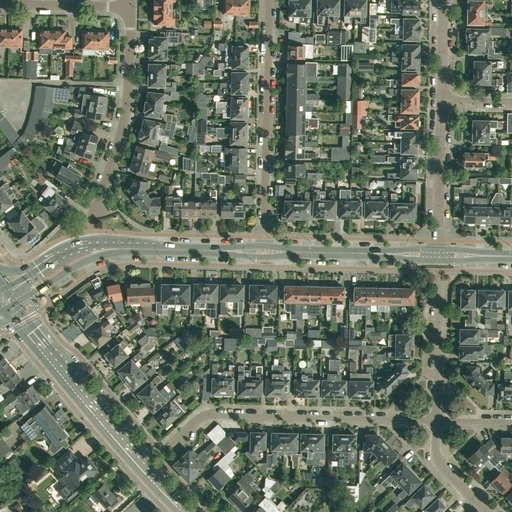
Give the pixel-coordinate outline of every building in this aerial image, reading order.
[(153,10),(171,10),(171,2),(175,2),(174,0),(154,0),(155,1),(154,1),(153,3),(153,4),(153,7),(153,8),(153,10)] [(201,3),(201,11),(212,11),(212,0),(205,0),(206,3),(201,3)] [(236,14),(236,0),(223,0),(223,14),(236,14)] [(236,0),(236,14),(248,14),(248,0),(236,0)] [(299,22),(299,0),(291,0),(292,0),(289,0),(289,22),(299,22)] [(299,23),(305,23),(309,23),(309,0),(299,0),(299,22),(299,23)] [(328,15),(328,0),(317,0),(317,24),(323,24),(323,15),(328,15)] [(328,0),(328,15),(333,15),(333,22),(338,22),(338,0),(328,0)] [(355,15),(355,0),(344,0),(344,22),(349,22),(349,15),(355,15)] [(355,0),(355,15),(360,16),(360,23),(365,23),(366,0),(362,0),(361,0),(355,0)] [(467,12),(483,13),(483,6),(491,6),(491,1),(467,0),(467,5),(467,12)] [(390,1),(390,14),(419,14),(419,4),(416,3),(416,1),(390,1)] [(171,18),(171,10),(153,10),(153,11),(152,12),(152,15),(153,17),(153,18),(154,18),(154,24),(174,25),(174,18),(171,18)] [(483,19),(483,13),(467,12),(466,19),(467,19),(467,24),(489,25),(489,27),(503,28),(503,24),(491,24),(491,19),(483,19)] [(403,29),(420,30),(420,21),(419,21),(419,19),(390,19),(390,23),(404,24),(403,29)] [(369,42),(369,28),(369,26),(361,26),(361,42),(369,42)] [(503,35),(503,28),(489,27),(489,29),(483,29),(467,29),(467,40),(483,41),(483,40),(483,34),(503,35)] [(0,46),(8,46),(9,30),(0,29),(0,46)] [(420,30),(403,29),(395,29),(395,35),(390,35),(390,39),(419,40),(419,38),(420,38),(420,30)] [(9,30),(8,46),(21,47),(21,30),(9,30)] [(52,47),(52,31),(39,30),(39,47),(52,47)] [(64,53),(64,48),(65,31),(52,31),(52,47),(51,55),(56,55),(56,53),(64,53)] [(348,40),(348,32),(345,31),(341,31),(340,44),(340,45),(348,45),(348,40)] [(95,49),(95,32),(83,32),(82,48),(95,49)] [(95,32),(95,49),(107,49),(108,32),(95,32)] [(182,43),(182,32),(166,32),(166,37),(166,38),(151,37),(150,40),(149,39),(149,48),(166,49),(166,42),(182,43)] [(483,40),(483,41),(467,40),(466,49),(468,49),(468,53),(485,53),(487,53),(487,58),(502,59),(503,53),(494,53),(494,48),(492,48),(492,41),(483,40)] [(232,57),(248,57),(247,57),(247,46),(235,46),(235,45),(225,45),(226,43),(218,43),(218,50),(232,50),(232,57)] [(352,45),(341,45),(340,60),(352,60),(352,45)] [(391,57),(418,57),(418,52),(420,52),(420,46),(419,46),(419,45),(402,45),(402,51),(399,51),(399,52),(391,51),(391,57)] [(287,51),(287,57),(288,57),(288,58),(304,58),(304,52),(307,52),(308,46),(288,46),(288,51),(287,51)] [(166,55),(166,49),(149,48),(149,57),(150,57),(150,59),(165,59),(165,60),(177,61),(177,55),(166,55)] [(29,52),(28,79),(47,80),(47,75),(39,75),(40,63),(36,62),(37,52),(29,52)] [(201,56),(199,54),(197,57),(194,60),(196,62),(198,63),(203,57),(201,56)] [(73,66),(73,56),(65,56),(65,61),(66,61),(66,76),(73,76),(73,66)] [(73,56),(73,66),(81,66),(81,56),(73,56)] [(248,68),(248,57),(232,57),(232,63),(213,62),(213,70),(224,70),(224,68),(235,68),(248,68)] [(418,57),(391,57),(386,57),(386,62),(399,62),(399,63),(402,64),(402,69),(418,70),(418,69),(419,69),(420,63),(418,62),(418,57)] [(502,67),(502,61),(494,61),(494,62),(474,62),(474,66),(472,66),(472,73),(489,73),(489,67),(502,67)] [(305,76),(315,76),(315,69),(315,63),(316,63),(316,62),(305,62),(305,64),(288,64),(288,68),(287,68),(286,75),(305,76)] [(197,63),(185,63),(185,76),(197,76),(197,63)] [(353,63),(338,63),(338,76),(353,76),(353,63)] [(147,75),(164,76),(165,70),(176,70),(176,65),(165,64),(165,65),(149,64),(149,68),(147,68),(147,75)] [(224,72),(224,70),(213,70),(212,77),(232,77),(231,83),(249,83),(249,75),(247,75),(247,73),(224,72)] [(390,79),(390,86),(395,86),(395,85),(418,85),(418,74),(402,73),(402,80),(390,79)] [(491,73),(489,73),(472,73),(472,79),(474,79),(474,85),(479,86),(479,84),(488,84),(488,88),(496,88),(496,85),(502,85),(502,79),(491,79),(491,73)] [(170,91),(176,92),(176,82),(164,82),(164,76),(147,75),(147,83),(148,83),(148,86),(164,87),(164,91),(165,91),(170,91)] [(305,76),(286,75),(286,76),(287,76),(287,81),(286,82),(286,87),(305,88),(305,81),(315,81),(315,76),(305,76)] [(353,76),(338,76),(338,88),(353,88),(353,76)] [(207,82),(197,82),(197,94),(203,94),(203,86),(207,84),(207,82)] [(248,91),(249,83),(231,83),(231,88),(216,88),(216,95),(223,95),(223,93),(247,94),(247,91),(248,91)] [(46,87),(46,93),(45,95),(50,96),(53,96),(54,88),(46,87)] [(305,95),(305,88),(286,87),(286,93),(287,93),(287,100),(317,100),(317,95),(305,95)] [(54,88),(53,96),(53,100),(61,101),(62,89),(54,88)] [(353,88),(338,88),(338,99),(352,99),(353,88)] [(400,90),(400,89),(389,88),(388,95),(397,95),(397,101),(401,101),(417,101),(417,98),(419,98),(419,92),(418,92),(418,90),(400,90)] [(106,97),(90,94),(90,92),(78,90),(77,97),(82,98),(81,104),(83,104),(106,108),(107,99),(106,99),(106,97)] [(145,102),(162,104),(163,99),(170,100),(170,98),(177,99),(178,92),(176,92),(170,91),(165,91),(164,94),(162,94),(148,92),(147,102),(145,102)] [(222,108),(248,108),(248,101),(247,101),(247,98),(227,97),(227,103),(222,103),(215,102),(215,107),(222,108)] [(317,104),(317,100),(287,100),(287,105),(286,106),(286,111),(305,111),(305,104),(317,104)] [(352,112),(352,100),(345,100),(345,103),(343,103),(343,109),(345,109),(345,112),(352,112)] [(352,114),(360,114),(362,114),(362,100),(352,100),(352,112),(352,114)] [(417,104),(417,101),(401,101),(401,107),(388,106),(388,113),(399,113),(399,112),(417,112),(417,111),(419,111),(419,104),(417,104)] [(161,111),(162,104),(145,102),(144,115),(163,117),(163,120),(166,121),(171,122),(178,123),(179,120),(175,115),(172,115),(164,114),(164,112),(161,111)] [(104,117),(106,108),(83,104),(82,111),(74,109),(73,116),(86,118),(86,116),(102,119),(103,117),(104,117)] [(71,109),(63,107),(61,116),(69,118),(71,109)] [(248,108),(222,108),(215,107),(215,112),(222,112),(222,117),(231,117),(231,118),(246,118),(247,116),(248,116),(248,108)] [(305,118),(305,111),(286,111),(286,116),(287,117),(286,122),(318,123),(318,118),(305,118)] [(360,129),(360,114),(352,114),(352,128),(360,129)] [(401,116),(401,115),(388,115),(388,120),(395,120),(395,127),(417,128),(417,126),(418,127),(419,121),(417,121),(417,117),(401,116)] [(38,125),(40,120),(29,117),(28,122),(38,126),(38,125)] [(38,125),(38,128),(45,129),(47,120),(46,118),(41,117),(38,125)] [(171,122),(166,121),(165,124),(156,122),(144,119),(141,130),(140,130),(156,134),(162,135),(164,129),(170,130),(171,122)] [(501,126),(501,121),(492,121),(478,121),(478,119),(473,119),(473,125),(471,125),(471,132),(488,132),(488,126),(501,126)] [(7,120),(0,125),(0,128),(2,131),(11,125),(7,120)] [(200,133),(205,133),(205,121),(196,120),(196,126),(196,133),(200,133)] [(98,137),(83,131),(85,124),(74,121),(70,133),(75,134),(73,140),(95,148),(99,139),(97,138),(98,137)] [(28,122),(26,127),(36,131),(38,126),(28,122)] [(215,133),(222,133),(248,133),(248,126),(246,126),(246,123),(231,122),(230,128),(215,128),(215,133)] [(317,128),(318,123),(286,122),(286,128),(285,129),(285,134),(304,134),(304,127),(317,128)] [(350,124),(340,123),(339,130),(343,130),(343,133),(349,134),(350,124)] [(196,133),(196,126),(188,124),(187,133),(190,134),(189,140),(196,141),(196,133)] [(11,125),(2,131),(5,135),(14,129),(11,125)] [(26,127),(24,132),(34,137),(36,131),(26,127)] [(14,129),(5,135),(8,139),(17,133),(14,129)] [(48,133),(39,130),(37,135),(47,138),(48,133)] [(162,135),(156,134),(140,130),(138,141),(150,144),(150,145),(159,147),(159,149),(165,151),(176,155),(178,149),(166,146),(167,144),(161,143),(161,141),(162,135)] [(24,132),(20,137),(12,145),(14,147),(19,154),(31,142),(34,137),(24,132)] [(401,142),(418,143),(418,134),(417,134),(417,132),(388,132),(388,136),(401,137),(401,142)] [(494,146),(500,146),(501,139),(495,139),(495,138),(495,132),(488,132),(471,132),(471,139),(472,139),(472,143),(494,143),(494,146)] [(17,133),(8,139),(12,145),(20,137),(17,133)] [(196,145),(204,145),(204,138),(200,138),(200,133),(196,133),(196,143),(196,145)] [(248,133),(222,133),(215,133),(215,137),(230,138),(230,144),(246,144),(246,141),(247,141),(248,133)] [(308,134),(304,134),(285,134),(285,139),(286,140),(286,145),(286,146),(304,146),(318,147),(318,141),(307,141),(308,134)] [(92,157),(95,148),(73,140),(71,145),(66,144),(64,149),(59,147),(57,153),(62,156),(73,160),(76,153),(90,158),(91,156),(92,157)] [(418,151),(418,143),(401,142),(401,148),(388,148),(388,153),(416,153),(416,151),(418,151)] [(159,149),(158,151),(137,145),(135,151),(133,150),(132,156),(134,156),(133,157),(150,162),(152,155),(169,160),(171,155),(165,153),(165,151),(159,149)] [(246,148),(225,148),(225,145),(212,145),(212,153),(225,153),(225,159),(230,160),(246,160),(246,154),(246,148)] [(286,146),(286,145),(285,145),(285,153),(286,153),(286,158),(316,158),(316,153),(304,153),(304,146),(286,146)] [(18,155),(19,154),(14,147),(0,157),(0,169),(1,169),(8,163),(18,155)] [(349,147),(342,147),(341,147),(341,154),(337,154),(337,161),(349,161),(349,147)] [(464,152),(464,167),(482,167),(482,159),(496,159),(496,153),(464,152)] [(196,172),(196,160),(182,156),(182,169),(195,172),(196,172)] [(147,171),(150,162),(133,157),(130,169),(135,170),(134,173),(154,179),(156,173),(147,171)] [(400,167),(417,168),(417,159),(416,159),(416,157),(387,157),(387,162),(401,162),(400,167)] [(196,160),(196,172),(201,172),(208,172),(208,166),(204,166),(204,158),(196,158),(196,160)] [(246,160),(230,160),(225,159),(225,167),(222,167),(222,170),(225,171),(245,171),(246,166),(246,160)] [(74,188),(81,177),(75,174),(77,170),(69,164),(66,168),(55,162),(52,166),(59,170),(55,177),(74,188)] [(8,163),(1,169),(5,175),(13,169),(8,163)] [(307,176),(307,173),(307,171),(303,171),(304,163),(286,163),(284,163),(284,171),(285,171),(285,176),(307,176)] [(417,176),(417,168),(400,167),(400,173),(387,173),(387,177),(416,178),(416,176),(417,176)] [(217,173),(211,172),(211,184),(219,184),(219,175),(217,173)] [(58,189),(51,183),(40,174),(37,178),(45,185),(42,190),(44,192),(39,199),(45,205),(44,206),(55,214),(56,213),(57,214),(62,208),(60,207),(65,201),(55,193),(58,189)] [(136,204),(146,196),(143,192),(145,191),(147,182),(133,179),(132,187),(127,191),(133,197),(132,198),(136,204)] [(0,195),(9,188),(6,183),(0,187),(0,195)] [(174,197),(174,195),(171,195),(172,186),(166,185),(165,195),(165,198),(165,212),(173,212),(173,216),(181,216),(181,202),(181,197),(174,197)] [(200,202),(200,191),(200,185),(195,185),(195,191),(194,202),(181,202),(181,216),(200,216),(200,202)] [(9,188),(0,195),(0,212),(12,204),(7,197),(13,192),(9,188)] [(325,195),(319,195),(319,190),(314,189),(313,216),(315,217),(315,218),(324,218),(324,201),(325,195)] [(216,206),(216,190),(210,190),(210,200),(207,200),(207,202),(200,202),(200,216),(201,216),(201,218),(206,218),(206,216),(215,216),(216,206)] [(333,217),(335,217),(336,190),(331,190),(331,201),(324,201),(324,218),(333,219),(333,217)] [(350,219),(350,201),(344,201),(344,190),(339,190),(339,217),(341,217),(341,219),(350,219)] [(358,217),(361,218),(361,190),(356,190),(356,196),(350,196),(350,201),(350,219),(358,219),(358,217)] [(305,216),(309,216),(310,192),(305,191),(304,201),(297,201),(297,218),(305,218),(305,216)] [(375,220),(376,202),(370,202),(370,191),(365,191),(365,218),(367,218),(367,219),(375,220)] [(376,195),(376,202),(375,220),(384,220),(384,218),(386,218),(387,191),(382,191),(382,195),(376,195)] [(402,220),(403,203),(396,203),(396,194),(391,193),(390,218),(394,218),(394,220),(402,220)] [(297,201),(291,201),(291,194),(285,194),(285,213),(282,213),(281,221),(294,221),(294,218),(297,218),(297,201)] [(499,223),(500,194),(499,194),(498,194),(496,194),(491,202),(491,206),(487,206),(487,224),(493,225),(493,223),(499,223)] [(510,201),(505,201),(501,194),(500,194),(499,223),(503,223),(503,225),(510,225),(510,206),(509,206),(510,201)] [(232,217),(233,201),(226,201),(226,196),(221,195),(221,203),(220,216),(225,217),(226,217),(228,217),(229,217),(230,217),(231,217),(232,217)] [(151,212),(159,212),(160,198),(151,198),(149,199),(146,196),(136,204),(140,209),(141,208),(147,215),(151,212)] [(240,217),(244,217),(245,203),(245,196),(239,196),(239,201),(233,201),(232,217),(234,217),(235,217),(236,217),(237,218),(238,218),(239,217),(240,217)] [(403,203),(402,220),(413,221),(413,216),(415,216),(415,196),(409,196),(409,204),(403,203)] [(475,199),(475,198),(463,197),(463,205),(463,222),(468,223),(468,224),(474,224),(474,223),(475,223),(475,206),(475,199)] [(487,206),(487,199),(476,199),(475,199),(475,206),(475,223),(480,223),(480,224),(487,224),(487,206)] [(15,233),(29,221),(25,215),(29,212),(26,208),(8,222),(11,225),(10,227),(15,233)] [(40,213),(45,220),(49,217),(44,210),(40,213)] [(35,233),(42,228),(42,225),(35,217),(29,221),(15,233),(23,243),(27,240),(27,241),(36,234),(35,233)] [(175,284),(170,284),(170,283),(169,282),(168,282),(168,281),(167,281),(166,281),(165,281),(165,282),(164,282),(163,283),(163,284),(163,285),(162,285),(162,302),(156,302),(156,313),(161,313),(161,315),(167,315),(167,302),(175,302),(175,284)] [(140,284),(140,302),(154,301),(153,285),(149,285),(149,283),(140,284)] [(205,308),(206,283),(198,283),(198,284),(194,284),(194,314),(199,314),(199,308),(205,308)] [(216,317),(216,314),(217,284),(213,284),(214,283),(206,283),(205,308),(211,308),(211,317),(216,317)] [(232,300),(232,283),(224,283),(224,285),(221,285),(220,314),(227,314),(227,308),(225,308),(225,300),(232,300)] [(232,283),(232,300),(238,300),(238,315),(242,315),(243,285),(240,285),(240,284),(232,283)] [(115,305),(116,312),(124,310),(118,284),(107,286),(109,297),(112,297),(112,299),(113,300),(115,305)] [(127,303),(140,302),(140,284),(131,284),(131,286),(126,286),(127,303)] [(183,285),(183,284),(175,284),(175,302),(182,303),(181,314),(187,315),(188,285),(183,285)] [(263,302),(263,284),(255,284),(255,285),(250,285),(249,313),(255,313),(255,302),(263,302)] [(262,310),(270,310),(270,313),(275,313),(276,286),(271,286),(271,284),(263,284),(263,302),(262,310)] [(286,286),(285,286),(284,309),(287,312),(290,312),(290,319),(296,319),(296,304),(297,286),(292,286),(292,284),(286,284),(286,286)] [(308,304),(308,286),(308,285),(302,285),(302,286),(297,286),(296,304),(296,319),(296,324),(302,324),(302,313),(308,313),(308,308),(308,304)] [(331,304),(332,287),(327,287),(327,285),(321,285),(321,287),(320,287),(320,304),(327,304),(326,316),(330,316),(331,316),(331,310),(331,304)] [(335,316),(335,304),(343,304),(344,287),(343,287),(343,285),(337,285),(337,287),(332,287),(331,304),(331,310),(331,316),(335,316)] [(97,302),(100,300),(101,301),(107,297),(102,286),(91,292),(97,302)] [(320,304),(320,287),(308,286),(308,304),(308,308),(315,308),(315,316),(320,316),(320,310),(320,304)] [(349,314),(366,314),(367,305),(366,305),(366,304),(366,288),(365,288),(366,286),(360,286),(360,287),(354,287),(354,295),(350,295),(349,314)] [(371,305),(378,305),(378,304),(378,288),(377,288),(377,286),(371,286),(371,288),(366,288),(366,304),(366,305),(367,305),(366,314),(366,317),(370,317),(371,305)] [(401,306),(401,288),(396,288),(396,287),(390,287),(390,288),(389,305),(389,311),(396,311),(396,321),(401,321),(401,306)] [(401,288),(401,306),(413,306),(413,289),(408,289),(408,287),(402,287),(402,288),(401,288)] [(389,305),(390,288),(378,288),(378,304),(378,305),(377,311),(389,311),(389,305)] [(460,297),(461,297),(461,308),(469,308),(469,320),(465,320),(465,327),(475,327),(476,308),(474,308),(474,290),(466,290),(466,289),(460,289),(460,297)] [(490,317),(491,291),(487,291),(487,289),(480,289),(480,291),(479,291),(478,308),(485,308),(485,317),(490,317)] [(496,329),(496,317),(497,308),(503,308),(504,291),(502,291),(502,290),(495,290),(495,291),(491,291),(490,317),(490,329),(496,329)] [(88,305),(87,305),(82,299),(74,305),(68,310),(69,311),(67,312),(67,314),(69,317),(71,317),(73,316),(77,321),(78,321),(77,320),(91,309),(88,305)] [(94,314),(95,313),(91,309),(77,320),(78,321),(79,322),(76,324),(80,329),(83,327),(84,328),(97,317),(94,314)] [(115,313),(112,309),(105,314),(109,319),(115,313)] [(130,325),(136,320),(132,315),(126,319),(130,325)] [(98,347),(106,341),(110,337),(105,330),(112,325),(108,320),(89,335),(94,342),(93,343),(95,345),(97,345),(98,347)] [(136,320),(130,325),(127,328),(131,332),(140,325),(136,320)] [(348,326),(341,326),(340,339),(348,339),(348,326)] [(262,338),(265,338),(274,338),(274,331),(272,331),(272,327),(262,327),(262,338)] [(490,329),(487,329),(477,329),(477,330),(460,329),(460,334),(459,334),(459,341),(460,341),(460,342),(477,342),(477,336),(496,336),(496,329),(490,329)] [(236,332),(236,337),(241,337),(243,338),(244,337),(244,336),(244,331),(236,330),(236,332)] [(389,340),(389,346),(413,346),(414,337),(412,337),(412,335),(395,335),(389,334),(389,332),(371,332),(368,336),(371,339),(376,339),(376,338),(389,338),(389,340)] [(153,336),(148,336),(148,341),(140,347),(145,353),(155,345),(152,342),(153,336)] [(214,349),(216,349),(216,348),(217,344),(221,344),(221,338),(211,337),(210,342),(210,349),(214,349)] [(235,337),(224,337),(223,351),(232,351),(232,347),(235,347),(235,337)] [(250,339),(239,338),(238,347),(249,348),(250,339)] [(277,339),(274,338),(265,338),(265,344),(265,350),(277,351),(277,339)] [(114,366),(122,360),(127,356),(122,349),(128,345),(124,339),(105,355),(110,361),(109,362),(112,366),(113,365),(114,366)] [(307,340),(294,340),(293,347),(293,350),(307,350),(307,340)] [(460,358),(470,358),(483,359),(484,353),(489,353),(490,345),(478,345),(478,347),(460,346),(460,347),(458,347),(458,354),(460,354),(460,358)] [(413,356),(413,346),(389,346),(397,346),(396,353),(385,352),(385,354),(378,353),(378,357),(381,360),(382,360),(389,360),(389,358),(395,358),(395,357),(412,358),(412,356),(413,356)] [(124,382),(138,370),(134,364),(143,356),(139,352),(128,361),(128,362),(118,371),(120,374),(118,376),(124,382)] [(1,378),(12,369),(3,357),(0,359),(0,377),(1,378)] [(312,368),(310,368),(311,358),(307,358),(307,368),(306,396),(310,396),(310,397),(316,398),(316,396),(317,396),(318,380),(312,380),(312,368)] [(329,359),(329,373),(323,373),(322,396),(324,396),(324,398),(330,398),(330,396),(334,397),(334,360),(329,359)] [(339,381),(340,369),(340,359),(335,359),(335,360),(334,360),(334,397),(337,397),(337,398),(343,398),(343,397),(345,397),(345,381),(339,381)] [(402,378),(407,373),(405,371),(405,364),(391,363),(391,369),(386,369),(385,371),(389,376),(389,375),(397,384),(402,380),(402,378)] [(222,395),(223,371),(223,372),(217,372),(217,364),(212,364),(211,379),(212,379),(212,394),(214,394),(214,395),(222,395)] [(232,394),(233,379),(234,364),(228,364),(228,371),(223,371),(222,395),(230,396),(230,394),(232,394)] [(152,367),(148,370),(144,365),(138,370),(124,382),(128,388),(130,386),(133,389),(143,381),(144,381),(156,372),(152,367)] [(277,395),(278,366),(272,365),(272,371),(266,371),(266,395),(267,395),(267,396),(273,397),(273,395),(277,395)] [(169,371),(166,366),(161,370),(165,375),(169,371)] [(250,396),(250,376),(250,371),(244,370),(244,366),(238,366),(238,382),(238,394),(239,395),(239,396),(250,396)] [(261,395),(261,382),(262,382),(262,366),(256,366),(256,377),(250,376),(250,396),(259,397),(259,395),(261,395)] [(283,371),(283,366),(278,366),(277,395),(281,395),(281,397),(287,397),(287,396),(288,396),(288,371),(283,371)] [(361,399),(361,373),(355,373),(355,367),(350,367),(349,397),(351,397),(351,398),(361,399)] [(372,397),(372,368),(367,367),(366,374),(361,373),(361,399),(370,399),(370,397),(372,397)] [(481,367),(466,367),(466,372),(464,374),(469,379),(468,381),(473,386),(482,378),(479,374),(481,373),(481,367)] [(210,390),(210,368),(200,376),(204,379),(203,390),(210,390)] [(306,396),(307,368),(301,368),(301,371),(300,373),(295,372),(295,396),(296,396),(296,397),(302,397),(302,396),(306,396)] [(0,387),(4,392),(10,388),(21,379),(12,369),(1,378),(3,381),(0,383),(0,387)] [(509,402),(510,372),(504,372),(504,384),(498,384),(498,400),(503,400),(503,402),(509,402)] [(144,404),(158,392),(153,386),(161,380),(157,375),(147,384),(148,385),(137,394),(140,397),(139,398),(144,404)] [(393,389),(397,384),(389,375),(389,376),(385,379),(384,377),(377,377),(376,391),(384,391),(386,394),(391,389),(393,389)] [(484,395),(486,393),(492,394),(492,379),(486,379),(485,380),(482,378),(473,386),(478,391),(480,391),(484,395)] [(0,409),(3,407),(6,411),(18,402),(23,409),(40,397),(39,396),(40,395),(37,391),(36,392),(32,385),(22,392),(20,388),(0,402),(0,409)] [(180,393),(181,392),(185,389),(181,385),(176,389),(177,391),(179,394),(180,393)] [(158,392),(144,404),(149,410),(150,409),(153,412),(163,403),(164,404),(175,394),(172,389),(168,392),(164,387),(158,392)] [(183,412),(174,402),(172,399),(167,403),(169,406),(157,417),(160,421),(159,422),(165,428),(171,423),(170,421),(176,416),(177,417),(183,412)] [(66,442),(63,438),(67,435),(51,416),(53,415),(45,405),(20,426),(31,438),(43,428),(54,441),(52,442),(51,446),(50,446),(49,448),(53,453),(66,442)] [(221,439),(227,434),(217,424),(212,429),(221,439)] [(221,439),(212,429),(206,434),(216,444),(221,439)] [(264,448),(264,443),(265,433),(263,433),(263,431),(256,431),(256,433),(251,433),(251,449),(249,449),(245,453),(252,461),(257,457),(257,448),(264,448)] [(277,459),(277,458),(277,454),(284,454),(284,449),(284,432),(277,432),(277,433),(272,433),(272,443),(271,452),(272,452),(272,454),(267,454),(267,463),(267,467),(272,467),(272,463),(277,463),(277,459)] [(296,456),(296,444),(297,434),(291,434),(291,432),(284,432),(284,449),(291,450),(291,453),(291,459),(292,461),(292,468),(298,468),(298,456),(296,456)] [(312,464),(312,434),(308,434),(308,433),(303,433),(302,434),(301,434),(301,458),(306,458),(306,464),(311,464),(312,464)] [(323,450),(323,444),(323,434),(322,434),(322,433),(316,433),(316,434),(312,434),(312,464),(316,464),(317,450),(323,450)] [(344,464),(344,435),(341,435),(341,433),(335,433),(335,435),(333,435),(333,458),(338,458),(338,462),(339,462),(338,466),(343,466),(343,463),(344,464)] [(222,450),(232,440),(227,434),(221,439),(217,444),(222,450)] [(356,451),(355,451),(355,435),(353,435),(353,434),(347,434),(347,435),(344,435),(344,464),(348,464),(349,458),(356,459),(356,450),(356,451)] [(0,460),(12,451),(0,435),(0,460)] [(377,449),(385,442),(381,438),(376,438),(376,435),(366,435),(366,443),(364,443),(364,450),(371,450),(371,454),(370,456),(369,464),(371,466),(370,462),(375,458),(375,454),(379,450),(377,449)] [(511,438),(501,438),(501,440),(490,440),(499,461),(505,461),(506,451),(511,451),(511,438)] [(226,454),(231,450),(235,446),(236,444),(232,440),(222,450),(226,454)] [(494,465),(499,461),(490,440),(484,446),(483,445),(469,458),(471,460),(470,461),(474,465),(475,464),(478,467),(487,458),(494,465)] [(386,465),(396,454),(385,442),(377,449),(379,450),(375,454),(375,458),(370,462),(371,466),(372,467),(381,459),(386,465)] [(203,450),(198,455),(192,449),(189,452),(188,451),(175,463),(175,466),(178,470),(185,464),(189,469),(206,453),(203,450)] [(233,474),(229,467),(226,463),(235,454),(233,453),(231,450),(226,454),(216,464),(218,462),(221,466),(208,479),(217,489),(233,474)] [(70,451),(52,466),(53,465),(60,473),(56,477),(63,486),(57,491),(66,501),(77,492),(76,491),(80,488),(91,479),(91,480),(92,480),(88,476),(96,469),(94,467),(94,466),(94,465),(94,464),(94,463),(93,463),(92,462),(91,461),(90,461),(89,460),(87,458),(79,465),(77,462),(78,461),(70,451)] [(209,456),(206,453),(189,469),(185,464),(178,470),(189,481),(209,463),(205,460),(209,456)] [(26,470),(15,458),(10,462),(20,475),(26,470)] [(267,467),(267,463),(256,463),(255,464),(261,471),(267,477),(267,467)] [(399,484),(412,471),(407,465),(406,466),(402,463),(380,484),(384,488),(390,482),(395,488),(399,484)] [(397,495),(401,499),(420,481),(416,477),(418,476),(412,471),(399,484),(404,489),(397,495)] [(242,484),(239,487),(236,489),(229,497),(242,509),(249,502),(252,498),(259,492),(249,483),(254,478),(247,472),(239,481),(242,484)] [(502,493),(509,486),(511,485),(505,478),(506,477),(501,472),(491,481),(502,493)] [(298,474),(297,485),(310,485),(310,475),(298,474)] [(276,481),(268,478),(265,481),(265,486),(268,488),(276,481)] [(115,497),(103,484),(89,496),(96,504),(99,501),(105,507),(106,506),(109,510),(121,499),(117,495),(115,497)] [(421,507),(426,502),(433,495),(432,494),(433,493),(429,489),(428,490),(424,485),(404,504),(409,508),(416,502),(421,507)] [(332,494),(326,487),(320,493),(325,499),(332,494)] [(346,495),(359,495),(359,487),(343,487),(346,495)] [(280,511),(283,509),(286,507),(281,502),(275,507),(267,499),(273,494),(268,489),(259,499),(255,503),(259,506),(253,511),(280,511)] [(350,507),(359,499),(359,495),(346,495),(350,507)] [(439,511),(445,507),(444,506),(445,505),(441,501),(440,502),(437,499),(430,506),(426,510),(425,509),(421,511),(439,511)] [(392,511),(398,507),(394,503),(386,511),(387,511),(392,511)]
